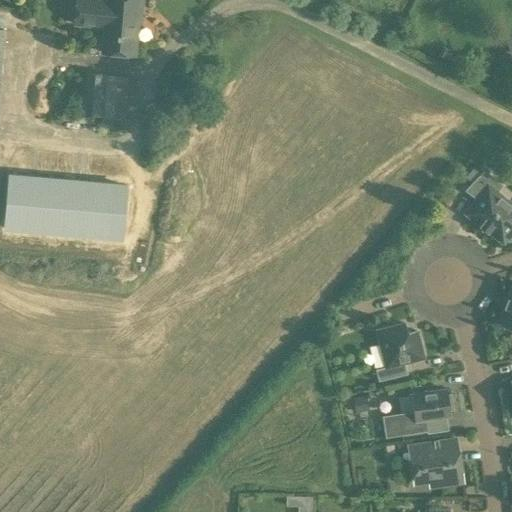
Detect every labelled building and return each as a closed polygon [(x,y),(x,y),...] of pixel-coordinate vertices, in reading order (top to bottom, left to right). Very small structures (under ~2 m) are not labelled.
[(74,0),(73,25),(104,28),(102,52),(134,55),(137,23),(140,23),(141,0),(74,0)] [(100,130),(124,131),(128,77),(84,73),(80,115),(101,117),(100,130)] [(471,182),(464,190),(476,199),(465,213),(480,224),(479,225),(487,231),(488,230),(503,242),(506,238),(509,241),(511,236),(511,203),(495,190),(501,183),(484,169),(480,174),(474,168),(465,177),(471,182)] [(1,176),(0,190),(0,229),(113,238),(118,185),(1,176)] [(511,284),(498,324),(511,328),(511,284)] [(386,366),(375,369),(378,381),(407,373),(404,362),(423,357),(416,330),(407,332),(405,323),(377,330),(386,366)] [(414,411),(382,416),(385,437),(427,431),(425,419),(450,415),(450,410),(453,409),(451,393),(447,394),(446,389),(411,394),(414,411)] [(368,411),(366,397),(353,399),(355,413),(368,411)] [(457,438),(408,446),(413,483),(441,479),(442,485),(463,482),(457,438)]
